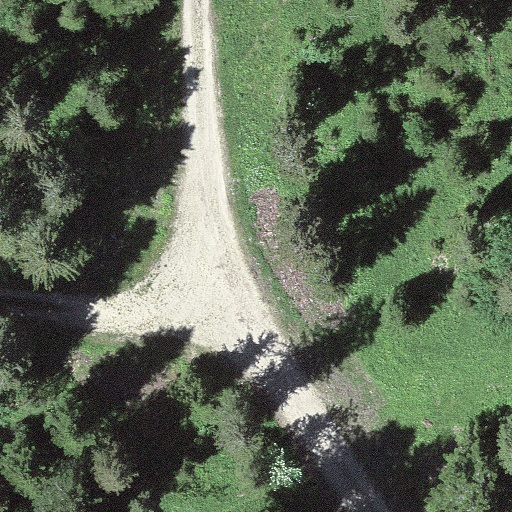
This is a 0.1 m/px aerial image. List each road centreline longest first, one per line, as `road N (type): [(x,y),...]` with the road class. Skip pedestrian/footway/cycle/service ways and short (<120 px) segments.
road 1 (track): [(379,511),(277,369),(214,331),(0,299)]
road 2 (track): [(277,369),(213,203),(187,0)]
